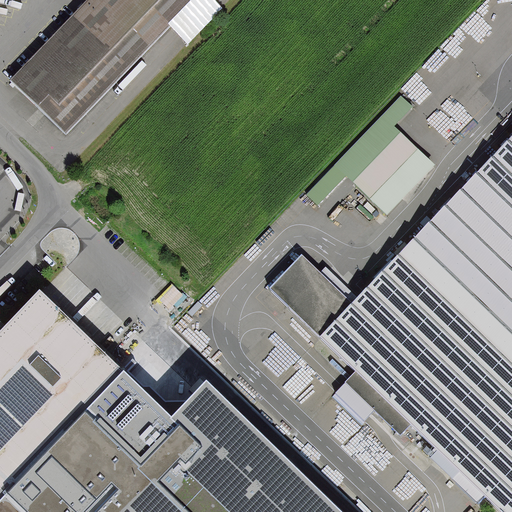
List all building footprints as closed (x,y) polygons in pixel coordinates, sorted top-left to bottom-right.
[(84,0),(13,74),(71,129),(195,0),(84,0)] [(401,99),(307,196),(317,205),(346,175),(386,214),(430,169),(390,130),(411,108),(401,99)] [(301,257),(269,291),(500,511),(511,511),(511,139),(352,306),(301,257)] [(0,500),(121,376),(40,298),(0,339),(0,500)] [(338,511),(295,470),(258,507),(263,511),(338,511)]
